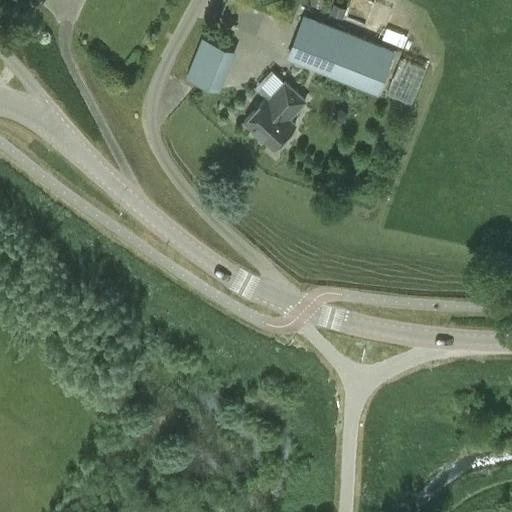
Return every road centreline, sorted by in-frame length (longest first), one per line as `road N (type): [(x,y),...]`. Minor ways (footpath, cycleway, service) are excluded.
road 1 (residential): [(199,0),(157,82),(153,138),(190,197),(304,308)]
road 2 (tertiary): [(57,130),(158,226),(262,292),(304,308)]
road 3 (tertiary): [(304,308),(415,336),(511,342)]
road 4 (track): [(357,384),(345,511)]
